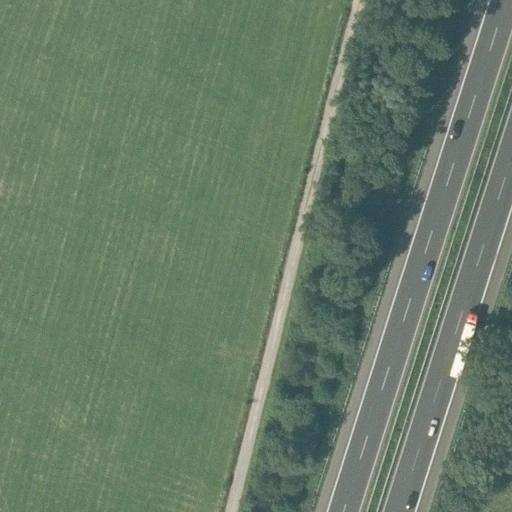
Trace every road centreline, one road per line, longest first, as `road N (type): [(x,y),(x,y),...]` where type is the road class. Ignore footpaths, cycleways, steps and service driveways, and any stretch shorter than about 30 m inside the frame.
road 1 (motorway): [(505,0),(343,511)]
road 2 (track): [(365,0),(233,511)]
road 3 (motorway): [(401,511),(511,164)]
